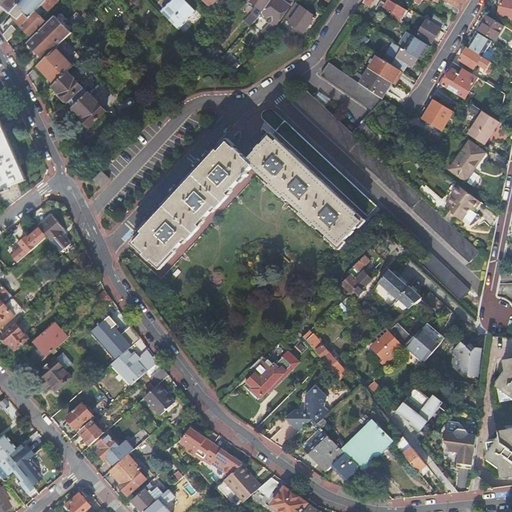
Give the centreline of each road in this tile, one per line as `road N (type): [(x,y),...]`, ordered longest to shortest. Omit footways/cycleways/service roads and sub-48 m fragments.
road 1 (residential): [(97,253),(216,414),(329,498),(373,511),(511,500)]
road 2 (residential): [(97,253),(248,99)]
road 3 (residential): [(248,99),(192,105),(81,218)]
road 4 (residential): [(349,0),(313,55),(248,99)]
road 5 (residential): [(495,317),(488,295),(511,184)]
road 6 (residential): [(0,61),(60,180)]
road 7 (residential): [(410,107),(477,0)]
road 8 (residential): [(80,470),(0,375)]
